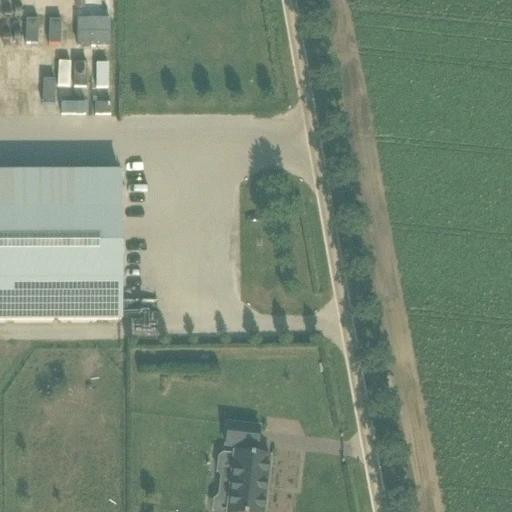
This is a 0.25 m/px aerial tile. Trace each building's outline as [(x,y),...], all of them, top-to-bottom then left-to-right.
[(26,37),(38,38),(38,13),(27,13),(26,37)] [(51,37),(74,38),(74,14),(51,14),(51,37)] [(75,14),(75,37),(99,37),(99,14),(75,14)] [(100,15),(101,38),(115,38),(115,14),(100,15)] [(72,83),(71,58),(50,59),(50,84),(72,83)] [(87,59),(73,59),(73,84),(87,84),(87,59)] [(41,62),(33,60),(28,81),(42,84),(45,71),(39,70),(41,62)] [(0,321),(121,321),(120,176),(0,176),(0,321)] [(221,479),(219,497),(229,498),(226,511),(263,511),(265,494),(266,494),(266,492),(264,492),(264,487),(267,487),(267,486),(266,486),(269,460),(270,460),(270,458),(268,458),(268,459),(252,457),(253,451),(256,451),(259,429),(228,425),(225,448),(236,449),(235,454),(233,454),(233,456),(234,456),(231,480),(221,479)]
